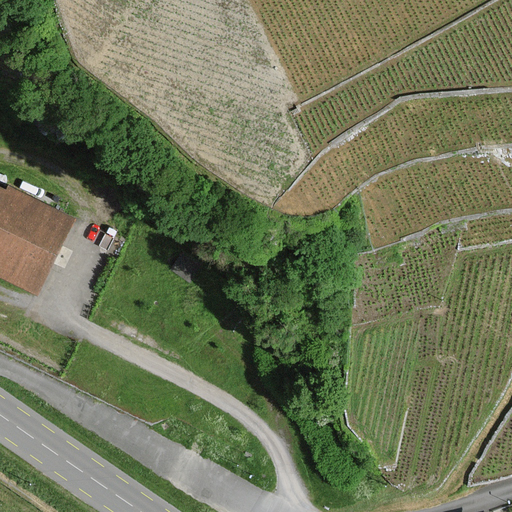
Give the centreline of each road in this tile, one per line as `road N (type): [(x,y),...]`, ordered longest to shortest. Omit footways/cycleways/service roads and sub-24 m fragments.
road 1 (track): [(301,511),(279,457),(244,412),(58,310),(82,243)]
road 2 (primary): [(0,413),(143,511)]
